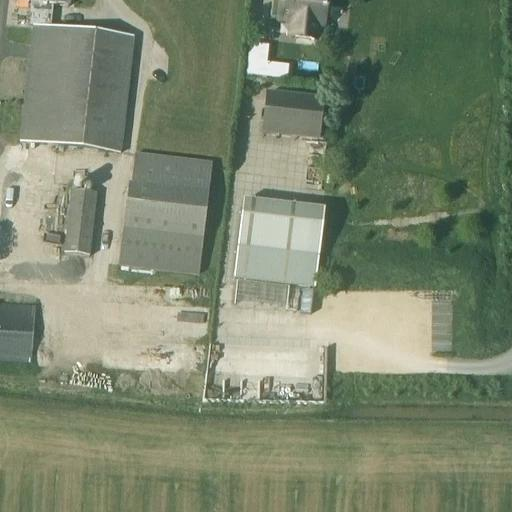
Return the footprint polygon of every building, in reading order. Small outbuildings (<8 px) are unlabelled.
[(29,4),(27,29),(32,29),(39,30),(42,0),(14,0),(14,2),(29,4)] [(69,0),(42,0),(39,30),(50,31),(52,7),(68,8),(69,0)] [(280,0),(278,22),(323,27),(325,0),(280,0)] [(133,40),(50,31),(39,30),(32,29),(24,104),(7,104),(0,170),(0,171),(53,178),(57,149),(120,156),(133,40)] [(324,100),(265,94),(260,137),(318,144),(324,100)] [(130,186),(127,185),(117,268),(198,278),(211,164),(134,155),(130,186)] [(71,192),(64,255),(89,259),(97,196),(71,192)] [(315,290),(324,213),(242,203),(234,281),(315,290)] [(294,312),(297,288),(287,288),(285,311),(294,312)] [(35,308),(0,304),(0,362),(31,364),(35,308)] [(207,337),(208,306),(169,306),(168,337),(207,337)] [(103,341),(102,369),(185,372),(186,344),(103,341)]
